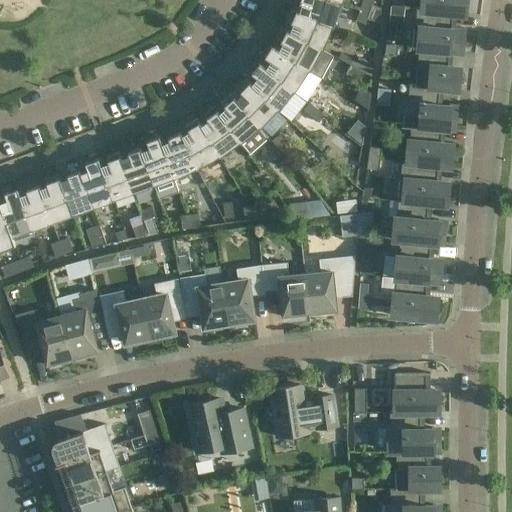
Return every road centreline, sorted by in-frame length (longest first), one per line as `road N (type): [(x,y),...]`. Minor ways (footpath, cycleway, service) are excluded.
road 1 (residential): [(463,341),(280,355),(88,392),(0,422)]
road 2 (residential): [(463,341),(499,0)]
road 3 (residential): [(229,0),(189,47),(0,132)]
road 4 (residential): [(467,511),(463,341)]
